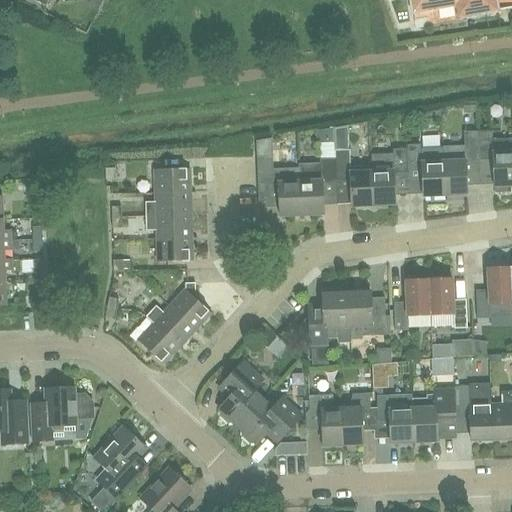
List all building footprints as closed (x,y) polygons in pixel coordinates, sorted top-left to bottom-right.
[(405,29),(395,0),(386,0),(399,39),(421,36),(419,27),(405,29)] [(497,11),(494,0),(410,0),(413,12),(458,5),(460,18),(497,11)] [(476,105),(463,105),(463,115),(476,115),(476,105)] [(334,129),(316,133),(317,146),(319,146),(335,145),(334,129)] [(510,187),(511,186),(511,138),(492,140),(492,131),(478,132),(479,161),(493,161),(494,188),(495,188),(495,193),(510,192),(510,187)] [(445,197),(467,196),(465,162),(479,161),(478,132),(464,133),(464,147),(442,148),(445,197)] [(423,198),(445,197),(442,148),(422,149),(421,145),(406,146),(407,149),(408,169),(421,168),(423,198)] [(395,206),(394,174),(408,173),(408,169),(407,149),(392,150),(393,155),(371,156),(372,172),(373,207),(395,206)] [(373,207),(372,172),(362,172),(361,167),(350,167),(349,153),(335,154),(335,159),(336,179),(337,179),(350,179),(351,208),(373,207)] [(273,170),(272,156),(256,157),(258,184),(278,183),(280,218),(302,217),(300,165),(298,165),(298,169),(273,170)] [(336,179),(335,159),(320,160),(320,164),(300,165),(302,217),(324,216),(322,184),(337,183),(337,179),(336,179)] [(106,180),(116,180),(115,169),(106,169),(106,180)] [(155,194),(190,193),(190,170),(155,171),(155,194)] [(146,218),(191,216),(190,193),(155,194),(156,202),(145,203),(146,218)] [(33,220),(42,220),(41,206),(33,207),(33,220)] [(112,218),(122,218),(122,207),(112,208),(112,218)] [(192,239),(191,216),(146,218),(146,232),(157,231),(157,240),(192,239)] [(113,229),(122,229),(122,218),(112,218),(113,229)] [(4,232),(3,220),(0,219),(0,241),(11,241),(11,232),(4,232)] [(34,240),(43,240),(42,227),(33,227),(34,240)] [(158,263),(193,262),(192,239),(157,240),(158,263)] [(34,253),(43,253),(43,240),(34,240),(34,253)] [(5,261),(4,251),(11,250),(11,241),(0,241),(0,262),(12,262),(12,261),(5,261)] [(34,274),(44,274),(43,260),(34,261),(34,274)] [(114,272),(124,272),(124,270),(123,261),(114,261),(114,272)] [(0,283),(6,284),(5,271),(12,271),(12,262),(0,262),(0,283)] [(510,269),(507,265),(499,266),(496,269),(487,270),(489,295),(476,296),(477,320),(490,319),(490,317),(511,315),(511,299),(511,269),(510,269)] [(444,280),(440,277),(433,277),(430,281),(429,281),(430,316),(453,315),(454,329),(467,329),(466,305),(453,306),(452,280),(444,280)] [(428,281),(424,278),(418,278),(415,281),(406,282),(407,308),(394,308),(395,332),(408,331),(407,317),(430,316),(429,281),(428,281)] [(35,295),(45,294),(44,280),(34,281),(35,295)] [(195,332),(211,314),(196,300),(195,284),(185,284),(185,290),(169,308),(195,332)] [(350,343),(348,293),(339,293),(339,289),(322,290),(323,294),(322,294),(323,307),(309,308),(309,312),(293,329),(311,344),(325,344),(325,339),(338,338),(339,343),(350,343)] [(372,317),(371,292),(348,293),(350,343),(351,343),(361,342),(361,337),(386,336),(385,317),(372,317)] [(164,313),(156,306),(146,317),(180,348),(195,332),(169,308),(164,313)] [(108,307),(106,319),(115,321),(117,309),(112,308),(108,307)] [(164,365),(180,348),(146,317),(154,324),(138,341),(164,365)] [(288,349),(266,331),(257,341),(279,360),(288,349)] [(454,358),(473,357),(472,342),(453,342),(454,358)] [(472,342),(473,357),(486,356),(486,344),(472,342)] [(391,364),(391,351),(382,351),(382,364),(391,364)] [(238,427),(264,399),(254,390),(263,381),(243,363),(226,382),(236,392),(219,410),(221,411),(221,416),(228,423),(233,423),(238,427)] [(492,440),(491,405),(491,385),(455,387),(455,390),(448,391),(449,418),(456,417),(456,413),(470,412),(471,441),(492,440)] [(75,396),(74,389),(46,390),(46,408),(32,409),(33,442),(53,441),(52,433),(63,432),(63,426),(76,425),(76,418),(93,417),(92,403),(85,396),(75,396)] [(11,420),(10,391),(0,391),(0,432),(2,432),(2,445),(27,443),(26,419),(11,420)] [(450,440),(449,418),(448,391),(434,391),(434,396),(427,396),(427,401),(413,402),(413,409),(412,409),(414,443),(437,443),(437,441),(450,440)] [(492,440),(511,439),(511,391),(501,392),(502,405),(491,405),(492,440)] [(349,408),(341,409),(343,446),(363,446),(361,409),(370,409),(370,394),(352,395),(349,408)] [(414,443),(412,409),(413,409),(412,395),(377,396),(378,420),(390,420),(391,444),(414,443)] [(333,409),(332,396),(309,397),(309,411),(321,410),(323,447),(343,446),(341,409),(333,409)] [(276,444),(284,436),(302,417),(283,399),(274,409),(264,399),(238,427),(243,431),(243,437),(250,444),(256,443),(257,444),(266,435),(276,444)] [(124,472),(138,458),(146,449),(124,428),(95,459),(105,469),(116,479),(106,489),(118,500),(135,482),(124,472)] [(277,447),(277,456),(286,456),(287,447),(283,444),(277,447)] [(34,454),(34,465),(43,464),(42,454),(34,454)] [(31,455),(18,455),(19,479),(33,478),(31,455)] [(174,511),(172,509),(190,490),(170,471),(142,500),(154,511),(152,511),(174,511)] [(57,507),(62,501),(62,493),(49,494),(49,496),(44,497),(45,507),(50,506),(50,507),(57,507)]
